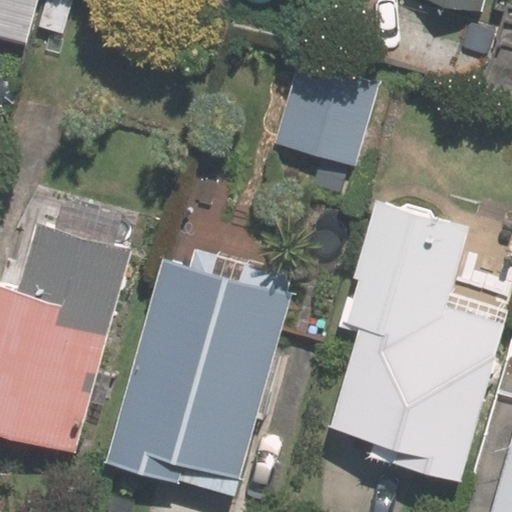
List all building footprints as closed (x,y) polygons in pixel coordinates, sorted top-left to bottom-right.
[(77,0),(53,0),(48,32),(72,35),(77,0)] [(511,23),(501,21),(484,90),(511,97),(511,23)] [(387,84),(304,60),(283,137),(365,160),(387,84)] [(474,227),(387,204),(354,318),(376,325),(348,425),(384,434),(379,452),(474,479),(511,338),(511,308),(456,294),(474,227)] [(1,284),(0,286),(0,424),(83,448),(97,400),(114,403),(121,372),(109,367),(142,251),(49,226),(31,292),(1,284)] [(176,259),(120,460),(244,495),(300,295),(291,292),(297,272),(205,247),(200,265),(176,259)]
